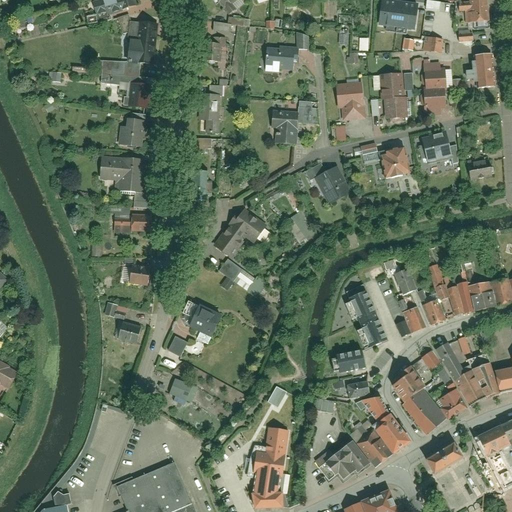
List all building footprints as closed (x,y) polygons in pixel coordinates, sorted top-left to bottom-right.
[(92,0),(96,12),(138,0),(92,0)] [(213,0),(225,11),(234,1),(233,0),(213,0)] [(414,31),(418,5),(383,0),(381,0),(378,26),(414,31)] [(482,22),(481,0),(443,0),(444,9),(451,8),(453,34),(466,33),(466,24),(482,22)] [(423,1),(423,8),(438,9),(439,2),(423,1)] [(142,15),(123,13),(118,54),(154,58),(157,30),(140,28),(142,15)] [(191,55),(214,57),(216,33),(225,33),(226,22),(210,20),(209,31),(193,30),(191,55)] [(259,62),(290,64),(292,44),(306,45),(307,27),(289,26),(288,43),(261,41),(259,62)] [(337,44),(346,44),(347,34),(337,34),(337,44)] [(357,51),(366,51),(366,38),(357,38),(357,51)] [(423,50),(441,53),(443,41),(425,38),(423,50)] [(405,39),(403,50),(411,51),(412,40),(405,39)] [(121,101),(146,105),(150,71),(136,69),(138,56),(118,54),(98,51),(95,82),(123,86),(121,101)] [(347,53),(347,63),(355,63),(356,53),(347,53)] [(494,76),(492,55),(475,57),(476,67),(465,68),(466,77),(476,76),(478,89),(497,87),(496,76),(494,76)] [(426,85),(426,90),(444,89),(446,89),(445,72),(425,73),(425,75),(424,75),(422,77),(422,83),(424,86),(426,85)] [(386,100),(403,99),(401,75),(391,76),(389,74),(384,74),(382,76),(381,76),(382,100),(386,100)] [(360,75),(328,78),(330,102),(337,102),(338,114),(331,114),(332,131),(367,128),(366,112),(377,111),(376,91),(361,93),(360,75)] [(199,127),(211,128),(214,85),(190,83),(189,108),(201,109),(199,127)] [(424,106),(425,106),(425,108),(445,107),(444,89),(426,90),(424,90),(425,96),(423,96),(422,97),(422,105),(424,106)] [(272,104),(268,134),(291,137),(293,119),(301,120),(304,98),(294,96),(292,107),(272,104)] [(403,99),(386,100),(387,120),(391,120),(391,123),(403,122),(402,119),(406,119),(405,99),(403,99)] [(109,137),(138,142),(140,130),(143,131),(146,115),(122,112),(121,118),(112,117),(109,137)] [(452,160),(446,133),(429,137),(430,139),(422,141),(423,146),(418,147),(421,160),(427,159),(428,165),(452,160)] [(195,138),(195,154),(213,154),(213,138),(195,138)] [(378,181),(409,174),(403,150),(415,147),(414,141),(399,145),(400,148),(382,152),(380,145),(360,150),(361,158),(372,155),(378,181)] [(110,184),(138,188),(143,155),(94,148),(90,173),(111,176),(110,184)] [(483,153),(459,158),(464,183),(497,176),(494,157),(484,159),(483,153)] [(180,189),(208,192),(211,161),(183,159),(180,189)] [(328,206),(354,194),(339,163),(323,172),(319,164),(299,174),(304,184),(315,179),(328,206)] [(127,226),(147,228),(149,212),(127,210),(127,202),(101,199),(100,210),(113,211),(111,228),(127,229),(127,226)] [(239,211),(214,250),(232,262),(243,244),(254,251),(268,229),(239,211)] [(296,241),(309,234),(297,213),(284,220),(296,241)] [(96,239),(86,239),(86,250),(96,250),(96,239)] [(505,297),(511,295),(511,251),(496,256),(501,275),(505,297)] [(117,282),(145,285),(146,271),(129,269),(131,254),(120,253),(117,282)] [(415,297),(424,321),(452,311),(438,270),(433,256),(421,260),(432,291),(415,297)] [(255,298),(264,284),(228,260),(220,272),(228,277),(222,286),(230,291),(234,284),(255,298)] [(400,288),(411,285),(402,261),(385,267),(395,295),(402,292),(400,288)] [(445,267),(438,270),(452,311),(470,306),(462,277),(449,282),(445,267)] [(485,272),(462,277),(470,306),(492,300),(486,278),(485,272)] [(486,278),(492,300),(505,297),(501,275),(486,278)] [(370,348),(387,341),(363,286),(346,293),(370,348)] [(104,312),(119,317),(124,300),(109,295),(104,312)] [(407,325),(420,321),(412,299),(399,304),(407,325)] [(199,334),(193,347),(205,352),(220,316),(187,302),(182,315),(189,318),(185,328),(199,334)] [(138,323),(119,317),(114,332),(133,338),(138,323)] [(182,357),(188,344),(172,338),(166,351),(182,357)] [(461,359),(470,356),(465,338),(455,341),(461,359)] [(454,388),(465,407),(481,398),(467,368),(463,370),(446,341),(432,349),(454,388)] [(428,372),(439,365),(429,350),(418,357),(428,372)] [(363,370),(360,351),(333,356),(337,375),(363,370)] [(487,371),(494,392),(511,390),(511,353),(504,356),(508,367),(487,371)] [(0,388),(2,390),(15,366),(0,357),(0,388)] [(467,368),(481,398),(494,392),(487,371),(485,362),(467,368)] [(391,382),(424,433),(445,419),(433,402),(406,363),(398,369),(401,375),(391,382)] [(176,396),(175,400),(188,402),(191,383),(173,380),(170,395),(176,396)] [(350,400),(370,396),(367,381),(347,384),(350,400)] [(265,403),(277,408),(285,392),(272,386),(265,403)] [(454,388),(433,402),(445,419),(465,407),(454,388)] [(377,423),(390,415),(381,398),(361,401),(377,423)] [(313,399),(312,411),(330,412),(331,401),(313,399)] [(408,445),(409,440),(390,415),(377,423),(372,427),(375,430),(392,455),(408,445)] [(511,418),(499,424),(511,447),(511,418)] [(511,447),(499,424),(473,437),(500,487),(511,481),(511,447)] [(252,468),(253,509),(282,508),(284,470),(292,432),(257,429),(252,468)] [(356,445),(371,465),(374,469),(392,455),(375,430),(356,445)] [(371,465),(356,445),(353,443),(319,470),(328,483),(338,475),(343,481),(355,472),(357,475),(371,465)] [(433,474),(461,458),(453,443),(424,460),(433,474)] [(194,511),(173,464),(116,489),(126,511),(194,511)] [(67,511),(66,503),(69,502),(66,490),(50,494),(53,505),(31,510),(31,511),(67,511)] [(397,511),(389,491),(361,503),(364,511),(397,511)] [(344,510),(344,511),(364,511),(361,503),(344,510)]
